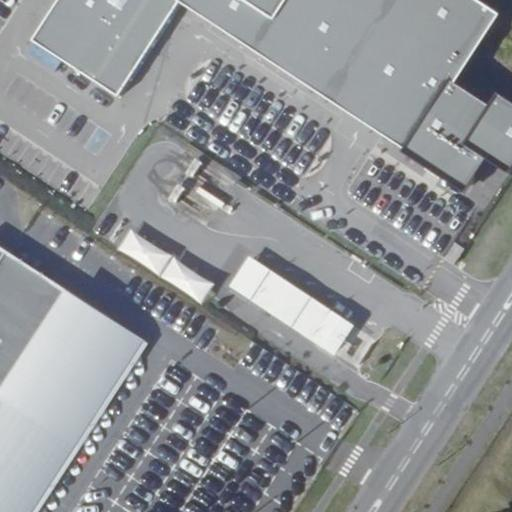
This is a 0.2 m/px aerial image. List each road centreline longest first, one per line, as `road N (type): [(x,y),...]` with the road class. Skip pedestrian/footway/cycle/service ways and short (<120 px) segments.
road 1 (secondary): [(370,511),(511,295)]
road 2 (unknown): [(325,195),(151,89)]
